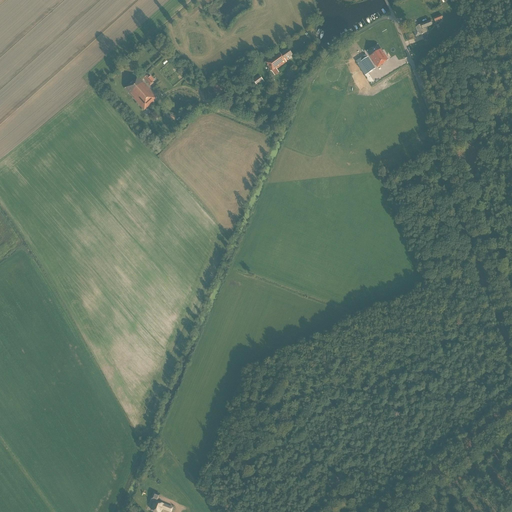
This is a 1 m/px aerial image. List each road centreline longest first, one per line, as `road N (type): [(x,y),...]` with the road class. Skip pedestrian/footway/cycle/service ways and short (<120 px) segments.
road 1 (unclassified): [(511,325),(393,17)]
road 2 (unclassified): [(511,417),(394,511)]
road 3 (unclassified): [(393,17),(330,49),(310,80),(297,78)]
